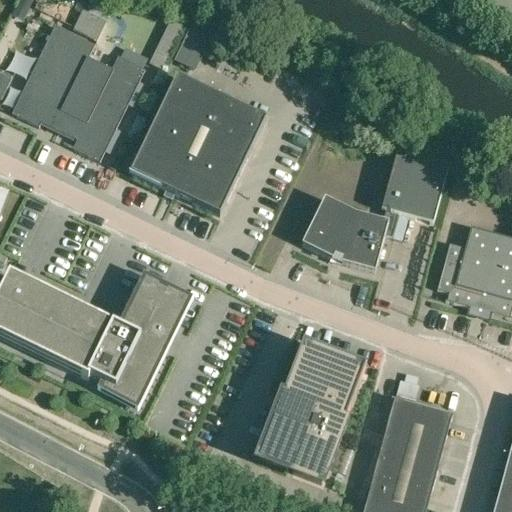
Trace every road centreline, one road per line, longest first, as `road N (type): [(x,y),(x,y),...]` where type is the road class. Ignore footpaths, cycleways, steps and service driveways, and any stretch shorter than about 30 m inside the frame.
road 1 (unclassified): [(468,511),(492,414),(490,386),(468,363),(272,291),(0,162)]
road 2 (tertiary): [(144,511),(131,494),(0,428)]
